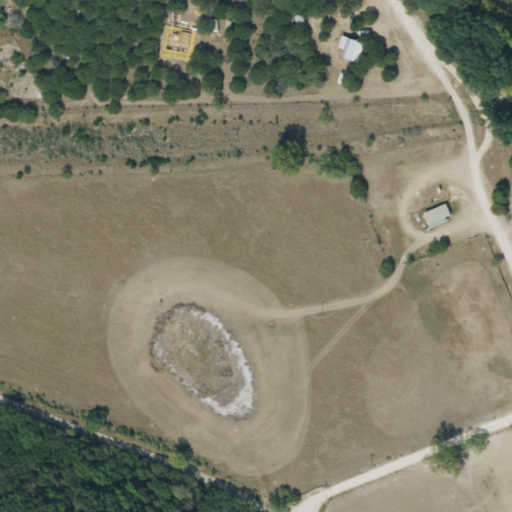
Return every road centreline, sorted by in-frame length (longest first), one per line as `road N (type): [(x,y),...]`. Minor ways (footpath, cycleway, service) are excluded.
road 1 (residential): [(271,0),(376,14),(420,34),(457,99),(471,173),(511,258)]
road 2 (residential): [(266,511),(223,485),(0,399)]
road 3 (residential): [(306,511),(310,500),(511,417)]
